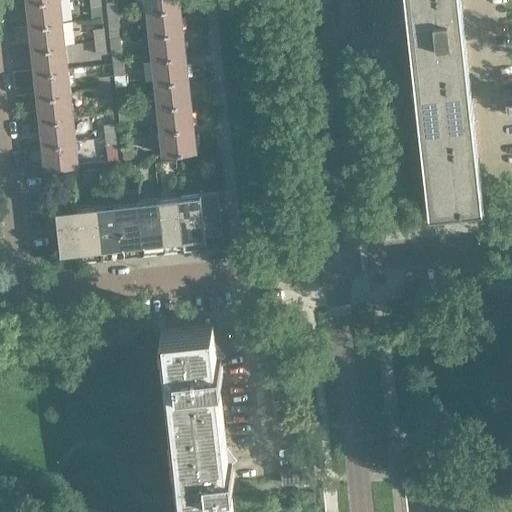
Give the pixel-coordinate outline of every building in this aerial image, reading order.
[(59,0),(30,0),(26,0),(29,24),(62,21),(59,0)] [(145,0),(147,11),(181,7),(179,0),(145,0)] [(408,0),(411,19),(404,20),(406,40),(413,40),(431,205),(483,199),(461,0),(408,0)] [(117,1),(107,2),(108,15),(118,14),(117,1)] [(101,6),(91,7),(92,18),(102,17),(101,6)] [(181,7),(147,11),(150,34),(183,31),(181,7)] [(118,14),(108,15),(110,27),(119,26),(118,14)] [(62,21),(29,24),(32,48),(65,44),(62,21)] [(93,28),(94,41),(105,40),(103,27),(93,28)] [(183,31),(150,34),(152,58),(186,55),(183,31)] [(105,40),(94,41),(96,54),(106,53),(105,40)] [(65,44),(32,48),(34,72),(67,69),(65,44)] [(112,49),(112,51),(113,62),(123,61),(122,48),(112,49)] [(152,58),(155,82),(188,78),(186,55),(152,58)] [(123,61),(113,62),(115,75),(125,73),(123,61)] [(67,69),(34,72),(37,96),(70,92),(67,69)] [(98,76),(100,88),(109,87),(108,75),(98,76)] [(188,78),(155,82),(157,106),(191,102),(188,78)] [(109,87),(100,88),(101,101),(111,100),(109,87)] [(70,92),(37,96),(40,119),(73,116),(70,92)] [(127,96),(117,97),(118,110),(129,109),(127,96)] [(160,130),(194,126),(191,102),(157,106),(160,130)] [(129,109),(118,110),(120,122),(130,121),(129,109)] [(73,116),(40,119),(42,144),(75,140),(73,116)] [(103,124),(105,136),(115,135),(113,122),(103,124)] [(194,126),(160,130),(163,154),(196,150),(194,126)] [(115,135),(105,136),(106,149),(116,147),(115,135)] [(75,140),(42,144),(45,168),(78,163),(75,140)] [(132,144),(122,145),(124,158),(134,156),(132,144)] [(134,156),(124,158),(125,168),(135,167),(134,156)] [(104,169),(104,178),(115,177),(115,168),(104,169)] [(95,169),(83,170),(84,181),(97,180),(95,169)] [(117,192),(119,201),(123,244),(144,241),(139,199),(138,190),(117,192)] [(180,195),(184,237),(222,233),(218,191),(180,195)] [(159,197),(159,198),(164,239),(184,237),(180,195),(159,197)] [(139,199),(144,241),(164,239),(159,198),(159,197),(139,199)] [(98,204),(103,246),(123,244),(119,201),(98,204)] [(78,206),(83,248),(103,246),(98,204),(78,206)] [(57,208),(61,250),(83,248),(78,206),(57,208)] [(265,316),(266,328),(291,326),(290,313),(265,316)] [(215,343),(212,322),(164,327),(182,499),(183,511),(233,511),(231,492),(230,480),(234,479),(232,462),(224,452),(224,448),(226,447),(218,376),(222,375),(220,358),(213,347),(213,344),(215,343)] [(291,326),(266,328),(267,340),(292,337),(291,326)] [(292,337),(267,340),(268,352),(293,349),(292,337)] [(293,349),(268,352),(269,364),(295,361),(293,349)] [(295,361),(269,364),(270,376),(296,373),(295,361)] [(296,373),(270,376),(272,388),(297,385),(296,373)] [(297,385),(272,388),(273,400),(298,397),(297,385)] [(301,465),(281,467),(282,482),(302,480),(301,465)]
